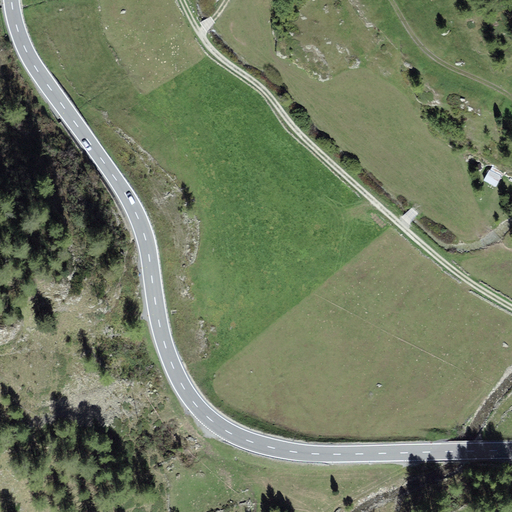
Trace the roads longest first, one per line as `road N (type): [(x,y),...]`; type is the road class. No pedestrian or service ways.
road 1 (primary): [(511,450),(302,452),(233,435),(205,415),(171,362),(136,213),(36,68),(12,0)]
road 2 (track): [(182,0),(210,50),(261,88),(309,143),(437,257),(511,308)]
road 3 (track): [(391,0),(429,54),(511,100)]
